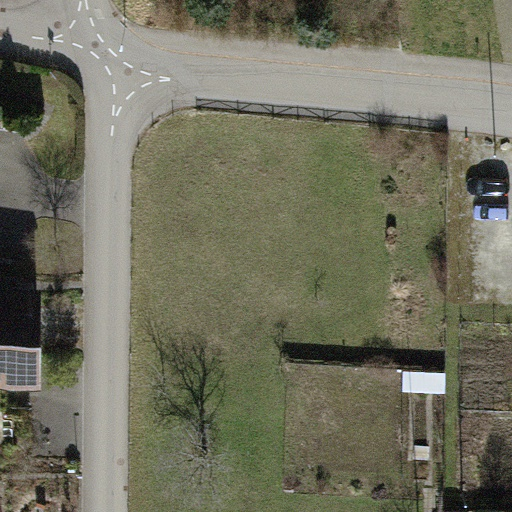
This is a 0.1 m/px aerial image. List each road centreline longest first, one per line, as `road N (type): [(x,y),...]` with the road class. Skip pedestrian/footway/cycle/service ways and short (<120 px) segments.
road 1 (residential): [(118,73),(108,511)]
road 2 (residential): [(118,73),(511,101)]
